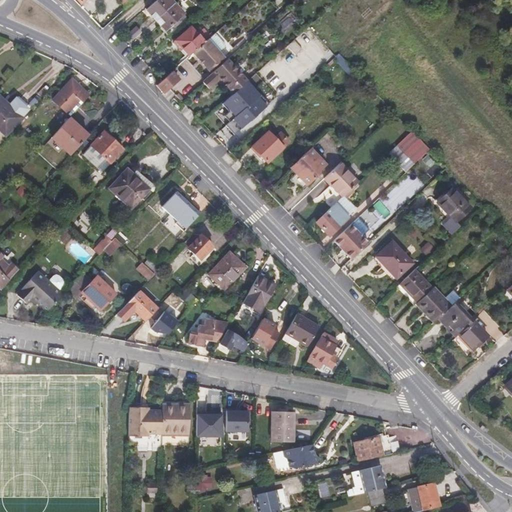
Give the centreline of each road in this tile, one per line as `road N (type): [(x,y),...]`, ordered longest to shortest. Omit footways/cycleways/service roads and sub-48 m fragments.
road 1 (secondary): [(437,410),(107,68)]
road 2 (unclassified): [(0,329),(437,410)]
